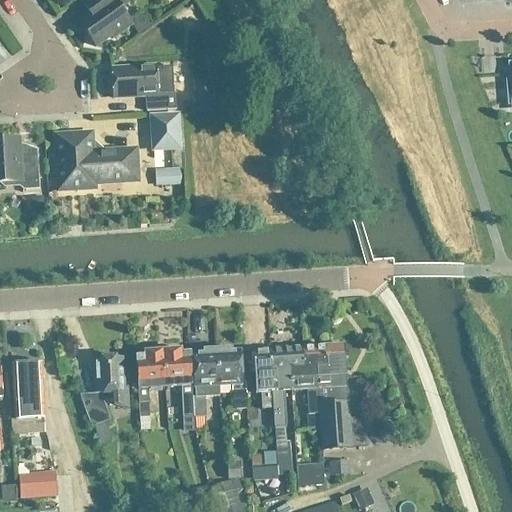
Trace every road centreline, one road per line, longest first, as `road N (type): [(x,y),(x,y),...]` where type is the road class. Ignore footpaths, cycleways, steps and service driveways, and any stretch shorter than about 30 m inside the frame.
road 1 (residential): [(447,442),(408,336),(371,273),(0,302)]
road 2 (residential): [(0,104),(16,98),(43,65),(44,34),(19,0)]
